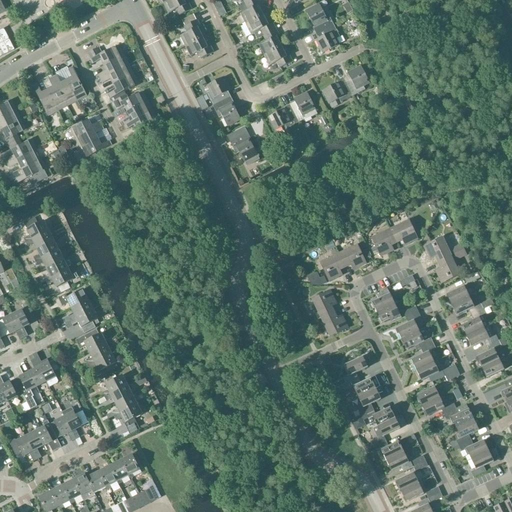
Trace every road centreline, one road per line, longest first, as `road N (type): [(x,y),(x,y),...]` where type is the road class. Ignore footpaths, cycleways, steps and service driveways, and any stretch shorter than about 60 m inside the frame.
road 1 (residential): [(511,466),(413,263),(356,288),(365,334)]
road 2 (residential): [(365,334),(451,499),(511,477)]
road 3 (tertiary): [(247,246),(174,86)]
